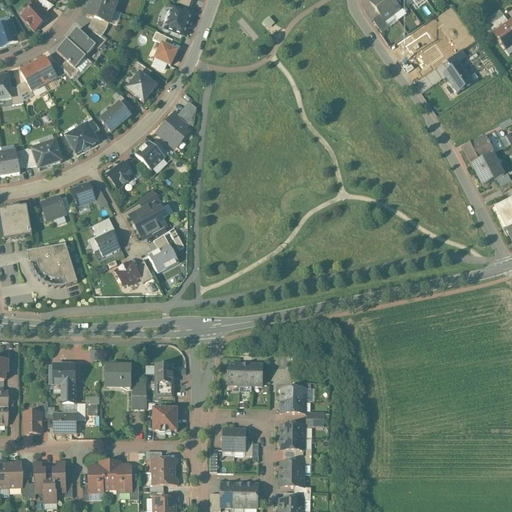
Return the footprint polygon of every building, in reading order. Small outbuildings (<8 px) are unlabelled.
[(54,8),(41,0),(36,0),(34,3),(35,4),(36,4),(46,15),(54,8)] [(93,0),(91,4),(114,13),(118,0),(93,0)] [(193,0),(176,0),(173,8),(189,14),(193,0)] [(393,16),(381,0),(372,0),(369,3),(379,16),(384,23),(385,22),(393,16)] [(396,1),(395,0),(381,0),(393,16),(402,10),(402,9),(396,1)] [(408,7),(402,0),(398,0),(396,1),(402,9),(402,10),(403,11),(408,7)] [(46,15),(36,4),(35,4),(27,11),(29,13),(22,19),(35,33),(50,19),(46,15)] [(114,13),(91,4),(87,18),(93,20),(109,26),(114,13)] [(173,8),(171,14),(169,14),(167,16),(166,18),(165,21),(165,24),(167,24),(165,31),(184,38),(192,15),(189,14),(173,8)] [(384,23),(379,16),(372,22),(382,34),(389,29),(385,22),(384,23)] [(504,17),(489,28),(494,35),(509,24),(504,17)] [(109,26),(93,20),(91,25),(87,31),(92,34),(101,39),(107,31),(109,26)] [(509,24),(494,35),(502,45),(504,44),(509,44),(511,47),(511,45),(511,23),(511,22),(509,24)] [(11,24),(0,28),(0,49),(18,43),(11,24)] [(87,40),(77,31),(67,42),(86,60),(96,49),(96,48),(87,40)] [(435,46),(427,33),(414,42),(406,48),(410,54),(411,53),(415,59),(435,46)] [(101,39),(92,34),(87,40),(96,48),(96,49),(98,51),(106,43),(101,39)] [(172,42),(156,34),(153,42),(162,46),(169,50),(172,42)] [(406,48),(414,42),(410,37),(400,44),(403,49),(406,48)] [(86,60),(67,42),(56,54),(66,63),(75,71),(76,71),(86,60)] [(169,50),(162,46),(155,61),(170,68),(177,53),(169,50)] [(443,57),(435,46),(415,59),(420,66),(418,66),(422,72),(430,66),(443,57)] [(442,66),(447,73),(460,64),(467,59),(462,52),(442,66)] [(46,61),(33,68),(44,87),(57,80),(46,61)] [(75,71),(66,63),(61,69),(71,82),(79,73),(76,71),(75,71)] [(151,74),(137,64),(132,70),(140,76),(140,75),(146,81),(151,74)] [(443,76),(457,97),(474,85),(460,64),(447,73),(443,76)] [(434,71),(430,66),(422,72),(420,73),(423,78),(434,71)] [(44,87),(33,68),(21,75),(25,83),(32,94),(44,87)] [(140,76),(127,91),(144,104),(156,89),(146,81),(140,75),(140,76)] [(7,78),(0,79),(0,101),(10,100),(11,100),(9,90),(8,79),(7,78)] [(32,94),(25,83),(17,88),(18,89),(23,104),(34,97),(32,94)] [(18,89),(9,90),(11,100),(12,107),(23,106),(23,104),(18,89)] [(133,110),(121,98),(115,103),(118,107),(120,105),(128,115),(133,110)] [(118,107),(100,122),(111,135),(131,118),(128,115),(120,105),(118,107)] [(197,111),(189,105),(177,118),(188,127),(194,128),(197,111)] [(175,116),(158,136),(171,148),(177,147),(188,136),(184,132),(188,127),(177,118),(175,116)] [(99,132),(90,118),(84,123),(87,128),(87,127),(93,137),(99,132)] [(500,126),(502,131),(511,126),(511,122),(511,121),(500,126)] [(87,128),(66,139),(76,156),(83,152),(83,153),(90,149),(90,148),(97,144),(93,137),(87,127),(87,128)] [(494,135),(463,150),(472,167),(493,156),(502,151),(494,135)] [(32,144),(34,148),(47,144),(45,139),(32,144)] [(168,155),(156,142),(152,146),(164,159),(168,155)] [(152,146),(149,143),(135,157),(151,173),(165,160),(164,159),(152,146)] [(33,152),(32,152),(38,167),(39,171),(61,163),(55,144),(33,152)] [(32,150),(22,153),(26,170),(38,167),(32,152),(33,152),(32,150)] [(16,154),(2,156),(6,178),(20,175),(16,154)] [(493,156),(472,167),(483,188),(504,177),(493,156)] [(142,177),(132,163),(125,168),(133,179),(136,182),(142,177)] [(123,165),(107,176),(118,190),(133,179),(125,168),(123,165)] [(511,182),(498,190),(502,198),(509,195),(511,192),(511,182)] [(89,186),(70,193),(76,208),(95,202),(89,186)] [(100,192),(94,195),(98,205),(105,201),(100,192)] [(152,193),(138,204),(143,211),(154,205),(154,206),(159,202),(152,193)] [(502,198),(495,202),(498,208),(511,201),(509,195),(502,198)] [(60,199),(40,205),(47,223),(66,216),(60,199)] [(105,201),(98,205),(100,210),(108,206),(105,201)] [(498,208),(495,210),(511,243),(511,201),(498,208)] [(143,211),(130,218),(134,225),(133,225),(138,234),(139,234),(143,241),(153,235),(163,229),(166,228),(162,221),(166,219),(161,210),(157,212),(154,206),(154,205),(143,211)] [(20,208),(4,210),(5,211),(0,212),(0,223),(3,242),(32,237),(27,207),(21,209),(20,208)] [(109,234),(112,233),(117,243),(119,241),(109,221),(100,225),(103,231),(106,229),(109,234)] [(93,228),(96,234),(103,231),(100,225),(93,228)] [(103,260),(120,251),(117,243),(112,233),(109,234),(106,229),(103,231),(96,234),(94,235),(96,239),(97,241),(94,242),(99,252),(103,260)] [(163,229),(153,235),(156,241),(164,237),(167,235),(163,229)] [(179,241),(174,231),(169,234),(174,244),(179,241)] [(156,241),(153,243),(158,253),(169,247),(164,237),(156,241)] [(97,241),(96,239),(88,242),(94,255),(99,252),(94,242),(97,241)] [(66,247),(27,254),(29,266),(33,265),(34,268),(34,270),(36,273),(37,275),(39,277),(40,279),(43,281),(45,282),(49,284),(52,285),(55,286),(58,286),(62,285),(65,285),(66,288),(77,285),(66,247)] [(158,253),(148,258),(158,276),(179,264),(169,247),(158,253)] [(127,265),(118,269),(119,271),(115,273),(123,288),(127,286),(128,288),(137,283),(136,281),(139,279),(140,279),(134,269),(132,264),(128,267),(127,265)] [(153,279),(144,264),(134,269),(140,279),(139,279),(142,285),(153,279)] [(172,368),(163,368),(162,366),(158,366),(157,368),(155,368),(155,385),(172,385),(172,368)] [(240,366),(229,366),(229,387),(240,387),(240,366)] [(251,366),(240,366),(240,387),(251,388),(251,366)] [(262,366),(251,366),(251,388),(262,388),(262,366)] [(75,368),(54,367),(54,387),(63,387),(63,406),(74,406),(74,387),(75,387),(75,368)] [(124,368),(119,368),(119,369),(115,369),(115,367),(106,367),(105,389),(130,390),(130,392),(131,393),(131,412),(147,412),(146,397),(139,397),(140,386),(130,386),(131,368),(124,367),(124,368)] [(155,385),(155,399),(173,399),(172,385),(155,385)] [(296,391),(282,391),(281,403),(305,404),(305,391),(296,391)] [(305,404),(281,403),(281,416),(305,416),(305,404)] [(48,416),(48,405),(38,406),(38,415),(41,415),(41,422),(48,421),(48,416)] [(85,406),(76,406),(76,416),(76,423),(85,423),(85,406)] [(96,406),(86,406),(86,418),(97,417),(96,406)] [(161,411),(153,411),(153,433),(159,433),(159,435),(165,435),(165,411),(161,411)] [(177,411),(169,411),(165,411),(165,435),(171,435),(171,433),(177,433),(177,411)] [(38,415),(24,415),(24,435),(41,435),(41,422),(41,415),(38,415)] [(76,416),(54,416),(54,430),(54,435),(76,435),(76,423),(76,416)] [(305,428),(281,428),(281,440),(304,441),(305,428)] [(235,432),(223,432),(223,453),(234,453),(235,432)] [(246,432),(235,432),(234,453),(245,454),(245,443),(246,432)] [(304,441),(281,440),(280,452),(283,452),(295,453),(304,453),(304,452),(304,441)] [(295,453),(283,452),(283,464),(304,465),(311,466),(311,459),(295,459),(295,453)] [(161,454),(145,454),(145,462),(151,462),(151,461),(162,461),(161,454)] [(162,461),(151,461),(151,462),(152,474),(174,474),(173,468),(177,465),(177,461),(162,461)] [(13,464),(13,465),(7,465),(8,490),(21,490),(21,482),(20,463),(13,464)] [(42,464),(32,465),(33,485),(33,495),(34,495),(43,495),(43,505),(57,504),(56,494),(65,494),(66,494),(66,484),(65,464),(55,464),(56,471),(52,471),(52,475),(46,475),(46,471),(42,471),(42,464)] [(113,464),(113,467),(106,467),(106,464),(99,464),(99,467),(100,477),(103,477),(103,494),(103,491),(117,491),(117,494),(117,477),(120,477),(120,467),(120,464),(113,464)] [(283,464),(280,464),(280,477),(304,477),(304,465),(283,464)] [(0,490),(8,490),(7,465),(0,465),(0,490)] [(100,477),(99,467),(91,467),(88,470),(88,487),(88,495),(89,495),(103,494),(103,477),(100,477)] [(131,470),(128,467),(120,467),(120,477),(117,477),(117,494),(131,494),(132,494),(132,487),(131,470)] [(174,480),(174,474),(152,474),(152,487),(152,488),(163,487),(177,487),(177,483),(174,480)] [(304,477),(280,477),(280,489),(294,490),(304,490),(304,477)] [(233,486),(221,485),(221,496),(220,509),(221,509),(233,510),(233,486)] [(245,486),(233,486),(233,510),(245,510),(245,486)] [(258,486),(245,486),(245,510),(257,510),(258,494),(258,486)] [(221,496),(210,496),(209,511),(220,511),(221,509),(220,509),(221,496)] [(163,499),(152,500),(152,511),(174,511),(174,507),(177,503),(177,499),(163,499)] [(283,501),(279,501),(279,511),(303,511),(303,502),(297,502),(283,501)]
